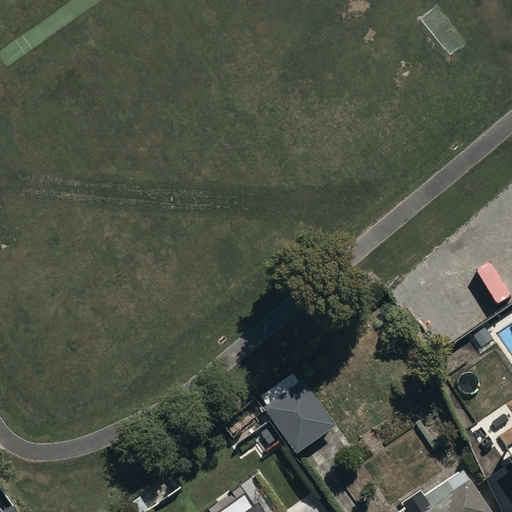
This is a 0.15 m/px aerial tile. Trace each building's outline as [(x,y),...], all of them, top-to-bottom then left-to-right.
[(309,390),(269,419),(296,457),(336,429),(309,390)] [(509,455),(486,471),(503,511),(511,511),(511,442),(504,448),(509,455)] [(489,511),(473,488),(476,486),(463,468),(427,493),(421,484),(382,511),(489,511)] [(266,511),(250,489),(218,511),(266,511)] [(0,511),(12,511),(0,497),(0,511)]
